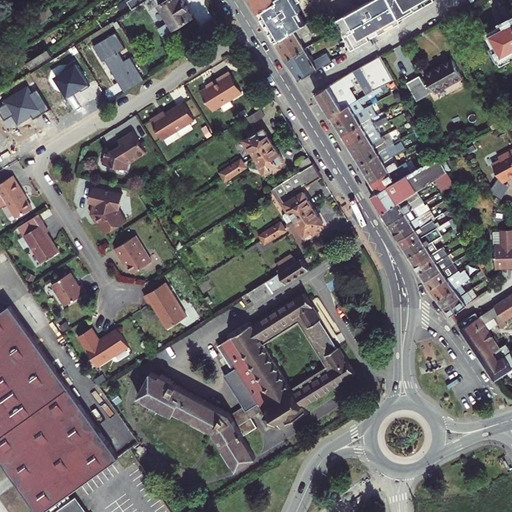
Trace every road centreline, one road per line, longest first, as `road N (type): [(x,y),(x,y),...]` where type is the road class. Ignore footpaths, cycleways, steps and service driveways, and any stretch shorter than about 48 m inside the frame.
road 1 (residential): [(251,28),(41,160),(41,178),(118,300)]
road 2 (residential): [(291,93),(458,0)]
road 3 (secondary): [(412,303),(401,262),(355,195)]
road 4 (secondary): [(355,195),(291,93)]
